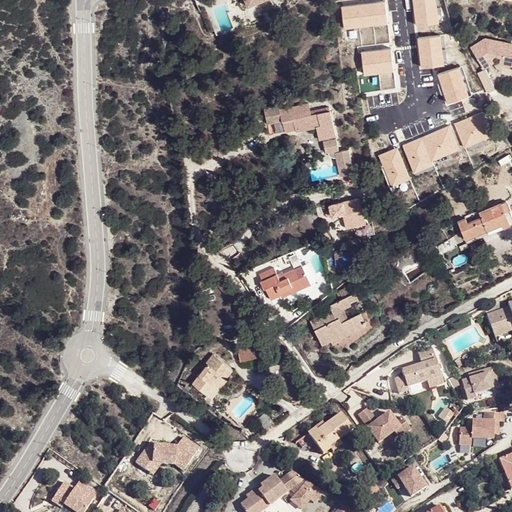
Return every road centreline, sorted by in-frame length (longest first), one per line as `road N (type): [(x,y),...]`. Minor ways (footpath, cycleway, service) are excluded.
road 1 (residential): [(511,282),(420,329),(238,455),(87,351)]
road 2 (unclassified): [(85,0),(97,277),(87,351)]
road 3 (unclassified): [(87,351),(0,501)]
road 4 (residential): [(380,121),(406,113),(416,97),(403,0)]
